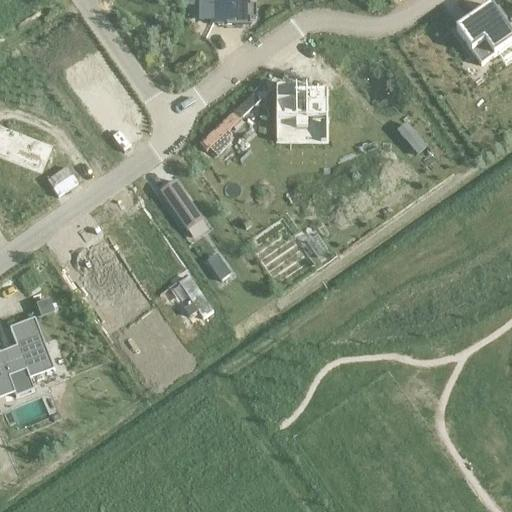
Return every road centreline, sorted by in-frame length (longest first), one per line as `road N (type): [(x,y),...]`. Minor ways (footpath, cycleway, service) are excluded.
road 1 (residential): [(437,0),(393,29),(316,24),(166,118)]
road 2 (residential): [(166,118),(157,153),(0,262)]
road 3 (residential): [(166,118),(82,0)]
